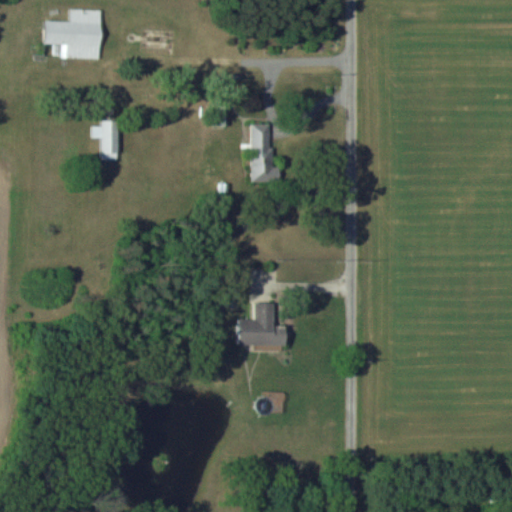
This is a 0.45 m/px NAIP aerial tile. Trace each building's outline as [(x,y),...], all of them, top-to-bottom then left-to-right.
[(97,59),(98,10),(43,8),(41,57),(97,59)] [(173,36),(142,36),(142,48),(173,48),(173,36)] [(115,158),(115,120),(98,120),(98,158),(115,158)] [(248,181),(270,181),(271,124),(249,124),(248,181)] [(270,324),(270,301),(251,301),(251,318),(235,318),(235,343),(281,344),(281,324),(270,324)]
